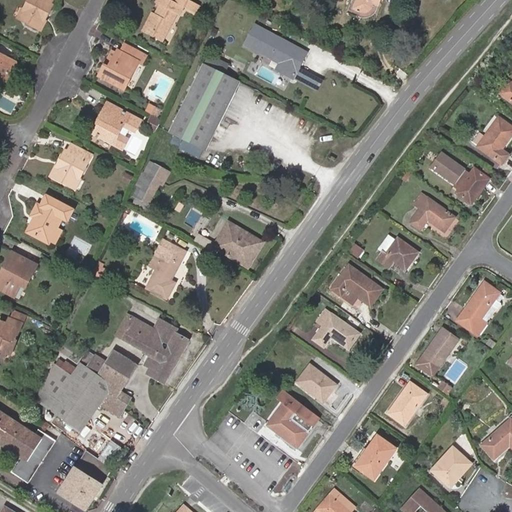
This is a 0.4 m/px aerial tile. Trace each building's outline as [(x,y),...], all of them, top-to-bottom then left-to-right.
[(30,0),(25,11),(23,10),(19,18),(41,30),(45,22),(44,21),(52,6),(50,5),(52,0),(30,0)] [(159,30),(155,37),(162,41),(177,13),(179,14),(183,6),(195,12),(198,6),(186,0),(173,0),(172,3),(167,0),(156,0),(156,2),(161,4),(155,15),(152,14),(147,23),(159,30)] [(356,0),(352,0),(348,11),(352,13),(356,0)] [(356,0),(352,13),(358,15),(364,16),(369,16),(372,14),(376,10),(380,0),(356,0)] [(159,30),(147,23),(143,30),(155,37),(159,30)] [(294,45),(257,25),(246,44),(281,63),(297,71),(307,52),(300,48),(299,51),(293,48),(294,45)] [(115,62),(108,59),(99,76),(123,90),(138,62),(142,64),(146,57),(124,45),(118,55),(115,62)] [(115,62),(118,55),(112,52),(108,59),(115,62)] [(0,79),(4,81),(14,64),(0,56),(0,79)] [(198,146),(203,148),(205,150),(240,83),(217,71),(221,63),(208,56),(204,65),(203,64),(170,132),(184,139),(179,148),(194,155),(198,146)] [(277,70),(293,78),(297,71),(281,63),(277,70)] [(511,83),(509,82),(501,93),(511,101),(511,83)] [(140,122),(107,104),(97,123),(100,125),(94,134),(123,150),(128,140),(125,139),(129,130),(134,133),(140,122)] [(151,104),(147,112),(157,117),(162,109),(151,104)] [(159,122),(153,119),(149,128),(154,132),(159,122)] [(511,134),(511,127),(499,119),(479,146),(502,163),(508,155),(501,149),(511,134)] [(91,155),(72,144),(67,152),(66,151),(56,168),(55,168),(50,177),(74,190),(80,181),(78,180),(91,155)] [(198,158),(203,148),(198,146),(194,155),(198,158)] [(466,170),(442,153),(432,166),(456,184),(455,186),(459,189),(456,193),(471,204),(489,179),(474,168),(470,175),(465,172),(466,170)] [(136,197),(148,204),(149,204),(160,184),(163,185),(169,172),(150,162),(144,174),(143,173),(136,185),(139,186),(134,196),(136,197)] [(406,182),(412,174),(407,170),(401,179),(406,182)] [(455,217),(423,194),(415,204),(421,208),(411,222),(421,229),(427,219),(445,232),(455,217)] [(73,211),(46,196),(40,206),(37,205),(31,215),(35,217),(27,232),(49,244),(50,241),(55,243),(61,232),(57,230),(63,219),(67,221),(73,211)] [(144,212),(148,204),(136,197),(132,206),(144,212)] [(263,242),(229,222),(214,247),(248,267),(263,242)] [(387,235),(378,248),(382,252),(378,258),(389,266),(394,260),(406,269),(418,252),(398,237),(395,241),(387,235)] [(158,251),(163,254),(169,244),(163,241),(158,251)] [(352,242),(346,249),(358,258),(364,251),(352,242)] [(157,270),(148,288),(167,299),(175,284),(170,281),(179,263),(185,252),(169,244),(163,254),(158,251),(150,266),(157,270)] [(37,265),(13,253),(0,277),(0,289),(14,297),(20,286),(25,288),(37,265)] [(382,289),(349,265),(332,288),(353,304),(358,296),(370,305),(382,289)] [(499,293),(485,283),(458,320),(478,335),(495,310),(497,311),(502,305),(495,299),(499,293)] [(359,334),(326,310),(318,321),(324,326),(314,339),(324,347),(331,336),(349,348),(359,334)] [(154,330),(128,315),(116,335),(144,351),(143,353),(150,357),(145,365),(150,368),(146,374),(164,384),(188,341),(176,334),(177,331),(159,320),(154,330)] [(0,357),(4,360),(6,353),(10,355),(16,342),(14,341),(16,335),(18,335),(23,324),(9,318),(6,325),(0,321),(0,357)] [(443,328),(417,364),(433,375),(458,339),(443,328)] [(494,347),(497,342),(489,337),(486,342),(494,347)] [(112,403),(120,392),(136,365),(114,351),(106,363),(95,356),(87,369),(105,382),(108,391),(99,403),(108,409),(112,403)] [(81,365),(87,369),(95,356),(89,352),(81,365)] [(59,360),(54,366),(71,377),(77,369),(67,362),(65,364),(59,360)] [(105,382),(87,369),(81,365),(77,369),(71,377),(54,366),(37,400),(81,430),(99,403),(108,391),(105,382)] [(336,384),(311,365),(298,382),(323,402),(336,384)] [(427,394),(411,382),(389,413),(405,425),(427,394)] [(451,388),(443,382),(439,388),(447,394),(451,388)] [(298,447),(319,417),(284,390),(278,398),(285,403),(268,425),(298,447)] [(120,392),(112,403),(123,410),(130,399),(120,392)] [(0,442),(1,444),(15,421),(0,411),(0,442)] [(511,420),(511,419),(482,445),(494,458),(510,444),(511,446),(511,420)] [(12,472),(18,476),(45,435),(39,431),(36,435),(15,421),(1,444),(22,457),(12,472)] [(45,435),(18,476),(28,482),(55,441),(45,435)] [(396,448),(380,438),(369,454),(366,452),(357,465),(375,479),(396,448)] [(111,460),(121,446),(113,440),(103,454),(111,460)] [(471,463),(453,447),(433,470),(451,487),(471,463)] [(103,473),(107,476),(112,468),(86,450),(59,493),(86,510),(102,485),(98,482),(103,473)] [(98,482),(102,485),(107,476),(103,473),(98,482)] [(401,509),(404,511),(445,511),(420,488),(401,509)] [(351,511),(355,508),(334,490),(314,511),(351,511)]
